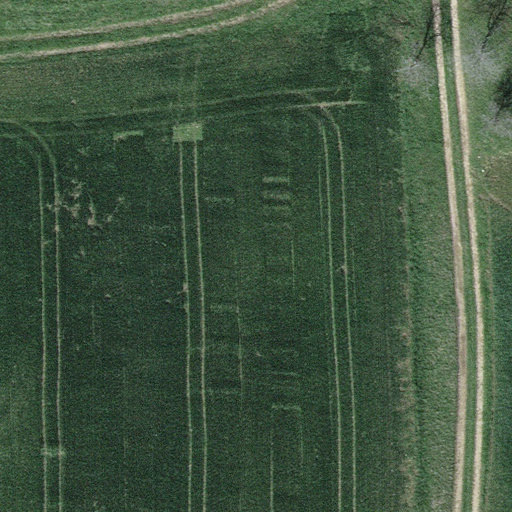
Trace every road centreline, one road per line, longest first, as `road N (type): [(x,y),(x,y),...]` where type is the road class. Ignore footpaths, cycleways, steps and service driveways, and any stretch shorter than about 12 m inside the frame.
road 1 (track): [(467,511),(470,324),(446,0)]
road 2 (track): [(273,0),(90,37),(0,44)]
